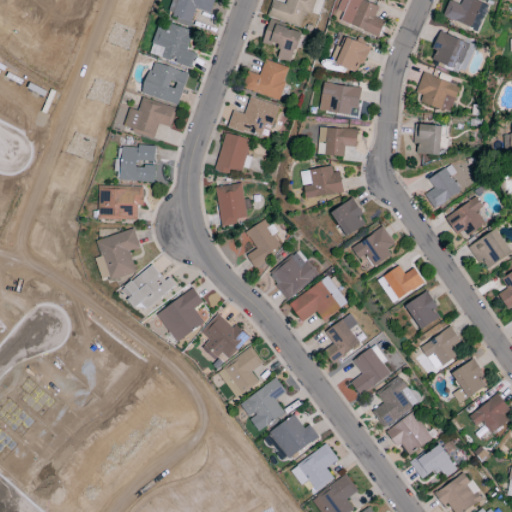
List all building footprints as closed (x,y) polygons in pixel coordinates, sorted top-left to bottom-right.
[(190,22),(194,9),(209,14),(213,0),(173,0),(168,15),(190,22)] [(299,27),(304,13),(310,15),(314,0),(286,0),(285,4),(272,0),(267,17),(299,27)] [(339,22),(378,37),(384,21),(374,17),(378,6),(360,0),(340,0),(336,11),(343,13),(339,22)] [(461,0),(460,5),(448,0),(442,17),(470,28),(477,11),(483,13),(486,5),(472,0),(461,0)] [(261,42),(280,49),(276,58),(290,63),(300,33),(268,22),(261,42)] [(433,48),(436,49),(432,61),(464,73),(473,46),(438,33),(433,48)] [(334,65),(358,74),(368,47),(341,37),(334,56),(337,57),(334,65)] [(278,100),(288,68),(264,61),(259,75),(247,72),(242,89),(278,100)] [(186,72),(149,63),(142,96),(179,104),(186,72)] [(458,86),(421,74),(415,94),(422,96),(420,103),(450,113),(458,86)] [(318,111),(349,116),(350,108),(357,110),(360,90),(323,83),(318,111)] [(278,107),(249,98),(243,115),(232,111),(227,128),(260,139),(264,125),(272,127),(278,107)] [(154,138),(157,124),(170,128),(176,109),(141,99),(137,111),(128,108),(122,129),(154,138)] [(439,125),(414,126),(415,155),(440,155),(439,125)] [(317,156),(343,157),(343,147),(356,147),(356,130),(318,128),(317,156)] [(154,183),(155,167),(136,166),(136,161),(153,162),(154,148),(116,146),(114,172),(118,172),(118,181),(154,183)] [(460,193),(451,177),(455,174),(450,165),(427,179),(433,189),(424,194),(433,209),(460,193)] [(339,172),(332,174),(331,166),(299,172),(304,200),(343,193),(339,172)] [(214,188),(220,225),(246,221),(240,184),(214,188)] [(142,206),(143,189),(98,188),(97,220),(136,220),(136,205),(142,206)] [(476,211),(482,208),(475,198),(446,217),(461,240),(485,225),(476,211)] [(367,224),(351,199),(329,213),(345,238),(367,224)] [(283,248),(265,220),(244,232),(255,250),(246,256),(253,267),(283,248)] [(129,251),(139,249),(133,229),(95,240),(100,257),(94,259),(101,283),(135,273),(129,251)] [(393,245),(384,229),(350,246),(357,260),(365,255),(371,267),(391,257),(386,249),(393,245)] [(510,256),(497,230),(468,245),(477,264),(483,261),(486,268),(510,256)] [(317,276),(298,252),(268,277),(287,300),(317,276)] [(174,286),(168,279),(165,281),(151,265),(122,290),(129,298),(126,301),(134,310),(140,304),(146,310),(174,286)] [(382,275),(395,300),(423,285),(415,268),(403,275),(399,267),(382,275)] [(511,271),(500,279),(506,289),(497,295),(506,309),(511,305),(511,271)] [(288,304),(301,322),(315,312),(322,321),(346,304),(327,277),(288,304)] [(176,343),(203,324),(193,309),(202,303),(192,289),(156,315),(176,343)] [(434,309),(436,308),(428,292),(405,304),(418,330),(439,319),(434,309)] [(214,361),(222,353),(228,359),(247,341),(220,312),(199,332),(208,341),(201,347),(214,361)] [(332,344),(322,352),(332,365),(359,345),(349,330),(356,325),(349,314),(324,332),(332,344)] [(440,366),(460,355),(455,347),(461,344),(451,328),(419,346),(426,359),(433,355),(440,366)] [(361,375),(350,382),(358,396),(390,376),(382,365),(386,363),(375,346),(351,361),(361,375)] [(235,398),(257,381),(250,373),(262,364),(251,348),(217,373),(235,398)] [(485,387),(478,375),(481,372),(473,359),(450,373),(460,389),(451,394),(458,404),(485,387)] [(382,428),(417,405),(399,377),(374,392),(382,404),(371,411),(382,428)] [(285,392),(275,379),(239,405),(258,432),(284,414),(274,400),(285,392)] [(488,434),(508,423),(503,414),(508,412),(500,397),(467,414),(474,427),(483,423),(488,434)] [(400,445),(407,456),(431,440),(413,412),(385,431),(396,448),(400,445)] [(266,435),(285,462),(318,438),(308,425),(303,429),(293,415),(266,435)] [(300,486),(308,481),(315,492),(333,479),(325,468),(337,460),(326,444),(289,470),(300,486)] [(456,470),(439,444),(410,463),(421,480),(439,469),(445,478),(456,470)] [(464,511),(482,500),(463,473),(436,492),(449,511),(464,511)] [(351,511),(353,510),(346,500),(357,491),(345,475),(311,501),(319,511),(351,511)]
